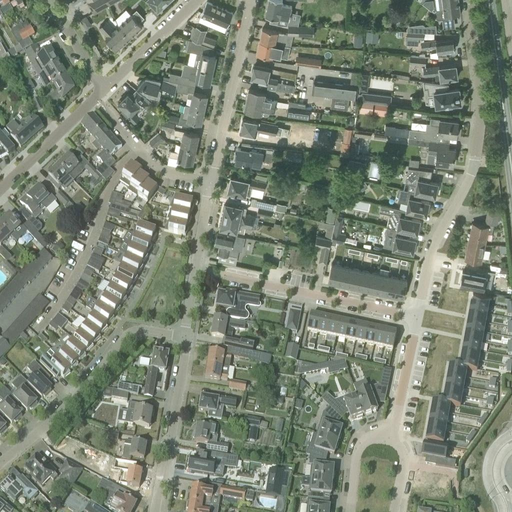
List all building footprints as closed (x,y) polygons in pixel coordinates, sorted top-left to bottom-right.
[(0,0),(0,10),(9,5),(5,0),(0,0)] [(105,0),(90,0),(87,2),(94,13),(108,4),(105,0)] [(166,2),(163,0),(148,0),(157,10),(166,2)] [(268,0),(265,16),(271,17),(270,22),(277,24),(282,25),(287,25),(288,19),(289,19),(292,6),(288,6),(281,4),(282,0),(268,0)] [(460,14),(458,0),(437,0),(439,9),(437,10),(434,13),(435,17),(438,20),(445,19),(444,16),(460,14)] [(206,2),(200,15),(207,18),(210,19),(216,6),(206,1),(206,2)] [(216,6),(210,19),(221,24),(227,26),(233,13),(216,6)] [(142,26),(135,19),(131,14),(119,25),(130,37),(142,26)] [(27,22),(21,25),(24,31),(19,34),(22,40),(21,40),(22,41),(19,43),(20,46),(19,46),(22,51),(31,46),(27,40),(34,35),(27,22)] [(130,37),(119,25),(113,30),(106,22),(99,28),(107,36),(105,38),(116,50),(130,37)] [(426,33),(425,26),(422,24),(413,25),(411,28),(411,32),(423,33),(423,32),(426,33)] [(24,31),(21,25),(12,31),(18,42),(21,40),(22,40),(19,34),(24,31)] [(288,25),(288,35),(314,36),(314,26),(288,25)] [(204,35),(206,31),(196,27),(191,39),(200,43),(204,35)] [(262,28),(259,41),(274,44),(279,45),(285,37),(285,33),(277,31),(262,28)] [(379,32),(367,31),(366,42),(378,43),(379,32)] [(419,39),(424,39),(424,33),(423,33),(411,32),(407,32),(406,45),(418,46),(419,39)] [(216,40),(204,35),(200,43),(213,47),(216,40)] [(215,56),(202,53),(204,45),(189,39),(186,51),(196,53),(194,66),(212,70),(215,56)] [(452,39),(442,41),(436,42),(436,39),(421,41),(422,48),(436,46),(437,52),(430,53),(431,57),(438,58),(438,53),(453,51),(452,39)] [(259,41),(257,54),(272,57),(272,55),(276,56),(288,59),(290,46),(287,46),(279,45),(274,44),(259,41)] [(0,45),(0,62),(2,66),(11,61),(8,55),(6,56),(0,45)] [(16,55),(22,51),(19,46),(8,52),(11,58),(16,55)] [(27,52),(25,53),(32,64),(38,75),(45,71),(58,64),(57,63),(59,61),(55,55),(53,56),(50,50),(41,56),(36,47),(27,52)] [(426,58),(410,56),(409,63),(425,65),(426,58)] [(302,57),(301,65),(315,66),(316,59),(302,57)] [(11,61),(2,66),(1,66),(2,66),(5,73),(13,69),(13,68),(16,67),(13,61),(12,62),(11,61)] [(209,83),(212,70),(194,66),(184,63),(181,75),(170,73),(169,81),(177,82),(185,84),(186,78),(196,80),(209,83)] [(45,71),(38,75),(46,88),(53,84),(66,77),(61,70),(62,70),(59,64),(58,65),(58,64),(45,71)] [(270,69),(264,67),(254,65),(251,78),(260,80),(259,83),(268,85),(267,89),(271,89),(276,90),(278,80),(268,78),(270,69)] [(456,65),(446,66),(439,67),(439,66),(423,68),(424,76),(440,74),(441,80),(457,77),(456,65)] [(175,92),(175,91),(177,82),(169,81),(146,76),(145,76),(145,77),(139,83),(142,86),(145,86),(144,89),(148,90),(146,96),(159,99),(161,91),(157,89),(158,85),(175,92)] [(50,94),(44,100),(53,109),(61,100),(62,101),(73,90),(66,77),(53,84),(57,91),(52,96),(50,94)] [(357,99),(359,87),(315,81),(313,93),(332,96),(349,98),(357,99)] [(448,84),(423,81),(424,89),(427,88),(428,95),(434,95),(436,106),(445,105),(452,105),(451,104),(461,102),(460,98),(463,98),(462,92),(459,93),(459,88),(449,90),(448,84)] [(185,84),(177,82),(175,91),(183,92),(185,84)] [(249,89),(246,100),(276,107),(277,101),(265,99),(266,93),(259,91),(249,89)] [(152,102),(144,96),(144,95),(137,90),(130,96),(127,93),(118,103),(124,109),(122,111),(134,123),(139,118),(133,111),(139,106),(143,110),(152,102)] [(392,94),(362,90),(361,99),(391,103),(392,94)] [(204,109),(207,95),(193,92),(193,93),(188,91),(187,98),(192,99),(190,106),(204,109)] [(348,109),(349,98),(332,96),(331,107),(348,109)] [(31,101),(37,113),(44,110),(38,98),(31,101)] [(244,104),(243,108),(244,110),(244,111),(254,113),(261,115),(262,115),(266,116),(268,115),(269,111),(275,112),(276,107),(246,100),(246,104),(244,104)] [(289,103),(288,108),(304,110),(306,104),(289,101),(289,103)] [(360,102),(359,112),(372,114),(373,103),(360,102)] [(375,103),(374,114),(386,115),(387,105),(375,103)] [(185,105),(183,112),(182,118),(188,119),(187,120),(201,122),(204,109),(190,106),(185,105)] [(303,117),(304,110),(288,108),(287,115),(303,117)] [(112,137),(92,115),(81,125),(101,148),(112,137)] [(168,115),(167,121),(174,123),(179,124),(180,117),(168,115)] [(14,132),(10,136),(20,148),(43,128),(33,116),(19,128),(14,132)] [(426,131),(409,129),(409,132),(385,129),(385,130),(385,134),(409,137),(439,141),(440,134),(450,136),(450,135),(456,136),(456,134),(458,134),(459,130),(457,129),(458,121),(440,119),(431,118),(430,124),(427,123),(426,131)] [(277,126),(276,126),(242,119),(239,132),(255,136),(256,131),(274,135),(285,137),(288,123),(278,121),(277,126)] [(165,130),(165,128),(173,129),(174,123),(167,121),(162,120),(161,127),(162,127),(161,130),(163,131),(159,134),(163,139),(165,141),(170,137),(165,130)] [(198,134),(188,132),(175,129),(174,135),(182,137),(180,145),(195,148),(198,134)] [(342,143),(340,157),(349,158),(350,152),(349,152),(350,144),(352,130),(345,129),(343,143),(342,143)] [(0,157),(6,155),(8,156),(15,150),(0,133),(0,157)] [(154,147),(163,139),(159,134),(150,142),(154,147)] [(110,157),(121,147),(112,137),(101,148),(104,151),(96,158),(103,165),(110,158),(110,157)] [(455,149),(448,149),(449,143),(443,142),(443,141),(439,141),(409,137),(408,143),(429,146),(428,153),(437,154),(436,163),(453,165),(455,149)] [(350,157),(368,160),(369,155),(358,154),(360,144),(356,143),(355,148),(351,147),(350,157)] [(273,148),(258,146),(241,144),(240,148),(237,148),(236,154),(235,154),(234,160),(235,160),(235,162),(258,166),(258,165),(260,166),(262,159),(271,161),(272,154),(268,153),(269,148),(273,148)] [(192,162),(195,148),(180,145),(179,152),(170,151),(169,156),(192,162)] [(82,167),(82,166),(75,159),(72,161),(68,156),(58,166),(72,181),(82,172),(82,167)] [(362,178),(365,163),(350,159),(347,171),(352,172),(351,176),(362,178)] [(139,173),(142,169),(136,164),(134,166),(131,164),(119,182),(128,188),(129,187),(131,184),(139,173)] [(101,178),(95,171),(90,166),(89,165),(84,170),(94,180),(96,178),(98,181),(101,178)] [(72,181),(58,166),(48,176),(52,181),(50,183),(58,191),(62,187),(64,189),(72,181)] [(429,171),(408,168),(405,180),(407,183),(416,185),(415,192),(419,193),(435,197),(436,193),(437,194),(439,185),(438,184),(438,183),(426,181),(429,171)] [(114,173),(109,169),(101,178),(106,182),(114,173)] [(147,182),(150,178),(144,172),(142,175),(139,173),(131,184),(129,187),(139,193),(147,182)] [(337,172),(335,183),(343,184),(345,174),(337,172)] [(266,182),(250,178),(240,176),(239,179),(231,178),(228,191),(250,196),(252,188),(264,191),(266,182)] [(147,202),(157,187),(152,181),(150,183),(147,182),(139,193),(137,196),(147,202)] [(368,187),(365,181),(358,185),(362,191),(368,187)] [(48,209),(56,201),(48,193),(46,195),(45,195),(38,187),(27,198),(26,196),(19,202),(35,219),(42,213),(41,212),(46,207),(48,209)] [(325,193),(324,195),(331,197),(331,195),(333,188),(326,187),(326,189),(325,193)] [(418,199),(419,193),(415,192),(400,189),(397,201),(407,204),(406,210),(410,211),(426,215),(427,212),(429,212),(431,203),(429,203),(429,202),(418,199)] [(60,193),(55,198),(64,208),(69,203),(60,193)] [(187,199),(183,197),(182,199),(173,197),(173,198),(174,198),(169,208),(169,209),(171,209),(190,213),(190,214),(194,206),(192,205),(192,201),(187,200),(187,199)] [(121,202),(115,200),(110,199),(108,204),(109,205),(127,210),(131,205),(121,202)] [(265,209),(266,202),(252,199),(251,205),(259,207),(265,209)] [(80,214),(69,203),(64,208),(74,219),(80,214)] [(246,208),(242,207),(225,203),(223,216),(252,222),(258,223),(259,217),(244,214),(246,208)] [(130,211),(127,210),(109,205),(108,211),(120,214),(128,217),(130,211)] [(408,218),(410,211),(406,210),(381,205),(379,212),(389,214),(388,220),(398,222),(397,228),(397,229),(406,231),(417,233),(418,230),(420,230),(422,221),(420,221),(420,220),(408,218)] [(149,208),(145,206),(141,212),(145,215),(149,208)] [(272,210),(265,209),(259,207),(257,214),(271,217),(272,210)] [(189,217),(190,213),(171,209),(167,219),(166,219),(166,220),(168,221),(169,220),(187,224),(187,225),(188,225),(191,218),(189,217)] [(472,223),(468,241),(485,245),(487,233),(492,234),(494,224),(497,224),(499,212),(488,209),(484,226),(472,223)] [(119,218),(120,214),(108,211),(106,217),(118,221),(119,218)] [(141,221),(145,215),(141,212),(136,218),(141,221)] [(20,227),(16,222),(9,215),(0,223),(0,226),(10,236),(16,242),(20,239),(16,230),(20,227)] [(256,229),(258,223),(252,222),(223,216),(220,228),(244,233),(245,227),(251,228),(256,229)] [(339,232),(342,217),(336,216),(334,224),(331,239),(331,241),(343,243),(345,233),(339,232)] [(186,228),(187,225),(187,224),(169,220),(168,221),(164,231),(163,231),(182,236),(185,237),(188,229),(186,228)] [(331,239),(334,224),(327,222),(327,223),(318,221),(317,227),(326,229),(324,237),(331,239)] [(48,245),(37,233),(27,222),(22,227),(43,249),(48,245)] [(155,230),(146,227),(137,224),(132,234),(131,233),(131,234),(133,235),(151,241),(151,242),(152,242),(156,235),(154,234),(155,230)] [(10,236),(0,226),(0,245),(0,246),(10,236)] [(404,237),(406,231),(397,229),(397,228),(391,227),(388,240),(394,241),(393,248),(413,253),(413,249),(415,250),(417,241),(415,240),(416,239),(404,237)] [(244,239),(217,233),(215,245),(219,246),(218,253),(228,255),(237,256),(238,250),(242,251),(244,239)] [(150,245),(151,242),(151,241),(133,235),(128,244),(127,244),(129,245),(147,252),(147,253),(152,246),(150,245)] [(326,263),(331,241),(331,239),(324,237),(317,236),(315,246),(321,247),(318,262),(326,263)] [(481,263),(485,245),(468,241),(465,259),(481,263)] [(145,255),(147,253),(147,252),(129,245),(123,254),(125,255),(142,263),(143,264),(147,257),(145,255)] [(0,255),(6,262),(11,257),(1,248),(0,248),(0,255)] [(103,252),(95,248),(92,256),(99,260),(103,252)] [(52,260),(43,250),(38,256),(47,265),(52,260)] [(141,266),(142,263),(125,255),(119,264),(118,264),(120,265),(137,274),(138,274),(142,267),(141,266)] [(47,265),(38,256),(33,261),(43,269),(47,265)] [(43,269),(33,261),(29,265),(39,274),(43,269)] [(337,283),(341,266),(331,263),(328,276),(327,281),(337,283)] [(39,274),(29,265),(25,270),(35,279),(39,274)] [(135,276),(137,274),(120,265),(114,274),(113,274),(115,275),(132,284),(132,285),(137,278),(135,276)] [(347,285),(350,268),(341,266),(337,283),(343,284),(347,285)] [(462,271),(460,284),(474,287),(474,288),(483,290),(486,276),(492,277),(493,271),(470,266),(468,272),(462,271)] [(356,287),(360,270),(357,269),(350,268),(347,285),(356,287)] [(35,279),(25,270),(20,276),(28,283),(30,285),(35,279)] [(365,289),(369,272),(361,270),(360,270),(356,287),(365,289)] [(375,291),(379,274),(375,273),(369,272),(365,289),(375,291)] [(28,283),(20,276),(18,274),(13,280),(23,289),(28,283)] [(384,293),(388,276),(384,275),(379,274),(375,291),(384,293)] [(130,287),(132,284),(115,275),(108,284),(108,283),(107,284),(109,285),(110,285),(126,294),(127,295),(132,288),(130,287)] [(394,295),(397,278),(393,277),(388,276),(384,293),(394,295)] [(404,279),(397,278),(394,295),(403,297),(407,280),(404,279)] [(23,289),(13,280),(9,285),(19,294),(23,289)] [(19,294),(9,285),(5,290),(14,298),(19,294)] [(84,289),(77,285),(74,289),(82,293),(84,289)] [(124,297),(126,294),(110,285),(109,285),(103,293),(102,293),(104,294),(120,304),(121,305),(126,298),(124,297)] [(82,293),(74,289),(72,292),(79,297),(82,293)] [(14,298),(5,290),(1,294),(11,303),(14,298)] [(473,291),(471,301),(489,304),(491,295),(473,291)] [(239,320),(242,304),(258,307),(259,298),(227,292),(226,295),(218,294),(216,308),(231,310),(230,318),(239,320)] [(11,303),(1,294),(0,294),(0,302),(6,308),(11,303)] [(118,307),(120,304),(104,294),(97,302),(96,302),(96,303),(98,304),(114,314),(115,315),(120,309),(118,307)] [(39,295),(34,301),(44,309),(49,304),(39,295)] [(44,309),(34,301),(29,306),(39,315),(44,309)] [(471,301),(469,311),(487,314),(489,304),(471,301)] [(73,307),(66,302),(63,306),(70,311),(73,307)] [(98,304),(90,312),(92,313),(107,324),(108,324),(114,318),(112,317),(114,314),(98,304)] [(39,315),(29,306),(25,311),(35,320),(39,315)] [(70,311),(63,306),(61,310),(68,314),(70,311)] [(35,320),(25,311),(20,317),(30,325),(35,320)] [(469,311),(468,320),(485,323),(487,314),(469,311)] [(92,313),(84,321),(84,320),(83,321),(85,322),(101,333),(100,333),(101,334),(107,328),(105,326),(107,324),(92,313)] [(67,322),(58,315),(57,314),(54,319),(51,322),(58,328),(61,330),(67,322)] [(317,334),(320,317),(311,314),(307,332),(312,333),(317,334)] [(30,325),(20,317),(15,322),(25,331),(30,325)] [(326,336),(330,319),(320,317),(317,334),(323,335),(326,336)] [(227,320),(224,320),(214,318),(211,336),(221,338),(224,339),(226,328),(244,331),(245,324),(227,320)] [(336,338),(339,321),(330,319),(326,336),(333,337),(336,338)] [(468,320),(466,330),(484,333),(485,323),(468,320)] [(345,340),(349,323),(339,321),(336,338),(343,339),(345,340)] [(25,331),(15,322),(11,327),(21,336),(25,331)] [(58,328),(51,322),(48,326),(55,331),(58,328)] [(85,322),(77,329),(77,330),(78,331),(79,331),(94,342),(93,343),(94,343),(100,338),(99,336),(100,333),(101,333),(85,322)] [(297,333),(298,325),(287,323),(285,330),(297,333)] [(354,342),(358,325),(349,323),(345,340),(350,341),(354,342)] [(364,344),(367,327),(358,325),(354,342),(360,343),(364,344)] [(21,336),(11,327),(6,333),(16,341),(21,336)] [(373,346),(377,329),(367,327),(364,344),(368,345),(373,346)] [(382,348),(386,331),(377,329),(373,346),(378,347),(382,348)] [(466,330),(464,339),(482,343),(484,333),(466,330)] [(79,331),(78,331),(70,338),(71,340),(72,339),(86,352),(87,352),(93,347),(91,345),(93,343),(94,342),(79,331)] [(392,350),(396,333),(386,331),(382,348),(389,349),(392,350)] [(16,341),(6,333),(1,338),(10,348),(16,341)] [(47,341),(41,335),(38,338),(44,344),(47,341)] [(26,343),(20,337),(17,340),(23,346),(26,343)] [(72,339),(71,340),(63,346),(62,347),(64,348),(79,360),(78,361),(79,361),(85,356),(84,354),(86,352),(72,339)] [(240,342),(226,339),(225,347),(252,353),(254,343),(240,340),(240,342)] [(464,339),(462,349),(480,352),(482,343),(464,339)] [(287,345),(284,358),(295,361),(298,347),(287,345)] [(231,356),(258,362),(260,354),(252,353),(225,347),(224,347),(227,348),(226,354),(209,351),(207,364),(222,367),(229,368),(231,356)] [(64,348),(56,355),(55,354),(55,355),(57,356),(71,369),(70,369),(71,370),(78,365),(76,363),(78,361),(79,360),(64,348)] [(462,349),(461,358),(478,361),(480,352),(462,349)] [(153,390),(157,370),(165,371),(168,354),(166,354),(165,352),(162,352),(161,353),(154,352),(153,361),(150,361),(145,388),(153,390)] [(71,369),(57,356),(48,363),(44,358),(39,363),(56,380),(60,376),(63,378),(70,373),(68,371),(70,369),(71,369)] [(333,363),(327,364),(328,370),(337,368),(338,372),(347,370),(345,364),(346,360),(341,359),(335,358),(334,358),(333,363)] [(459,367),(459,368),(467,369),(467,370),(477,372),(478,361),(461,358),(459,367)] [(296,362),(296,361),(290,360),(289,366),(296,367),(295,373),(300,374),(301,368),(301,363),(302,363),(296,362)] [(48,376),(41,369),(34,362),(27,369),(35,377),(28,384),(34,390),(33,390),(41,398),(43,396),(44,398),(51,391),(49,390),(51,388),(43,381),(48,376)] [(315,366),(301,363),(301,368),(300,374),(299,376),(320,371),(319,366),(318,366),(315,366)] [(227,381),(229,368),(222,367),(207,364),(204,378),(219,381),(219,380),(227,381)] [(449,366),(447,375),(465,378),(467,370),(467,369),(459,368),(459,367),(449,366)] [(447,375),(446,385),(463,388),(465,378),(447,375)] [(29,394),(33,390),(34,390),(28,384),(20,376),(11,385),(18,393),(13,398),(18,402),(27,411),(29,409),(31,410),(37,404),(36,403),(36,402),(29,394)] [(246,386),(246,384),(230,381),(228,389),(245,392),(246,391),(249,391),(249,387),(246,386)] [(118,384),(117,391),(128,394),(137,396),(139,388),(118,384)] [(355,394),(363,415),(364,416),(377,411),(373,400),(376,399),(385,400),(388,387),(377,385),(355,394)] [(446,385),(444,394),(462,397),(463,388),(446,385)] [(13,407),(18,402),(13,398),(4,388),(0,391),(0,398),(5,403),(0,408),(0,412),(3,415),(2,415),(11,424),(14,422),(15,423),(22,417),(20,415),(21,414),(13,407)] [(128,394),(117,391),(112,390),(103,388),(102,396),(111,398),(127,401),(128,394)] [(363,415),(355,394),(334,401),(326,393),(320,400),(328,407),(339,417),(344,412),(347,414),(348,413),(350,419),(356,417),(356,418),(362,416),(362,415),(363,415)] [(442,403),(442,404),(450,405),(460,407),(462,397),(444,394),(442,403)] [(223,407),(235,409),(237,400),(210,396),(209,399),(201,397),(199,411),(209,412),(208,418),(221,420),(223,407)] [(432,402),(431,411),(448,414),(450,405),(442,404),(442,403),(432,401),(432,402)] [(145,406),(135,404),(128,403),(125,423),(133,425),(149,428),(151,411),(145,410),(145,406)] [(333,423),(339,417),(328,407),(323,413),(316,435),(338,442),(338,440),(339,440),(341,434),(340,434),(342,428),(332,425),(333,423)] [(431,411),(429,421),(447,424),(448,414),(431,411)] [(259,428),(260,421),(244,418),(243,425),(259,428)] [(429,421),(427,431),(445,434),(447,424),(429,421)] [(215,443),(217,436),(218,427),(204,424),(203,427),(196,426),(195,433),(193,433),(192,439),(194,439),(194,441),(208,443),(207,450),(227,454),(228,446),(215,443)] [(118,434),(102,431),(101,438),(117,441),(118,434)] [(427,431),(425,441),(443,444),(445,434),(427,431)] [(337,443),(338,442),(316,435),(313,434),(310,445),(309,444),(305,455),(309,456),(322,459),(324,452),(334,455),(335,449),(336,450),(338,444),(337,443)] [(64,458),(76,444),(66,436),(55,451),(64,458)] [(146,444),(136,442),(132,442),(125,441),(124,448),(122,459),(130,461),(130,457),(143,459),(146,444)] [(424,445),(422,457),(437,460),(436,466),(454,469),(455,462),(445,460),(447,449),(424,445)] [(189,466),(188,472),(212,476),(214,465),(224,467),(235,469),(237,458),(198,451),(197,460),(191,458),(190,464),(189,464),(189,466)] [(55,472),(50,467),(42,460),(42,461),(37,456),(25,468),(31,474),(30,475),(41,486),(49,478),(53,481),(57,477),(54,473),(55,472)] [(321,466),(322,459),(309,456),(309,465),(311,465),(309,479),(332,481),(332,479),(333,479),(334,473),(333,473),(333,467),(321,466)] [(127,469),(128,463),(117,461),(116,468),(121,468),(120,474),(128,475),(126,485),(139,488),(142,471),(127,469)] [(71,487),(81,471),(66,462),(60,474),(63,475),(60,480),(71,487)] [(237,474),(254,478),(256,469),(239,465),(237,474)] [(12,482),(20,476),(15,469),(7,475),(12,482)] [(270,470),(266,495),(278,497),(279,497),(283,472),(270,470)] [(38,493),(29,483),(22,476),(16,482),(16,483),(14,485),(8,479),(0,487),(0,489),(7,496),(9,495),(15,501),(22,494),(29,501),(38,493)] [(332,483),(332,481),(309,479),(307,498),(320,500),(320,494),(330,495),(331,489),(332,489),(333,483),(332,483)] [(131,511),(136,503),(127,499),(125,497),(127,494),(128,494),(128,493),(109,483),(105,491),(116,497),(109,509),(115,511),(131,511)] [(210,506),(212,495),(213,491),(205,490),(205,489),(202,489),(192,487),(189,502),(210,506)] [(254,493),(245,492),(221,488),(220,496),(252,501),(254,493)] [(278,497),(275,511),(283,511),(285,498),(279,497),(278,497)] [(307,498),(305,511),(328,511),(329,507),(319,506),(320,500),(307,498)] [(0,511),(12,511),(13,511),(0,499),(0,511)] [(106,511),(90,502),(87,507),(92,511),(106,511)] [(209,511),(210,506),(189,502),(187,511),(209,511)]
